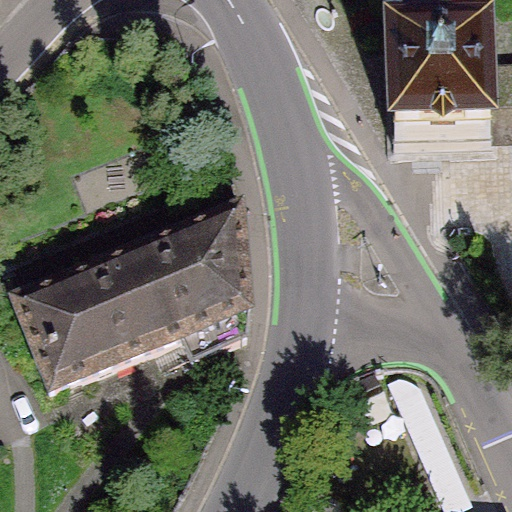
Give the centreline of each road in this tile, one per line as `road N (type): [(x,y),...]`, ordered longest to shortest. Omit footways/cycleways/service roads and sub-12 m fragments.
road 1 (residential): [(454,344),(336,182),(297,186)]
road 2 (residential): [(229,0),(265,66),(297,186)]
road 3 (residential): [(300,334),(287,393),(234,511)]
road 4 (residential): [(300,334),(454,344)]
road 5 (residential): [(297,186),(306,269),(300,334)]
road 6 (residential): [(511,452),(454,344)]
